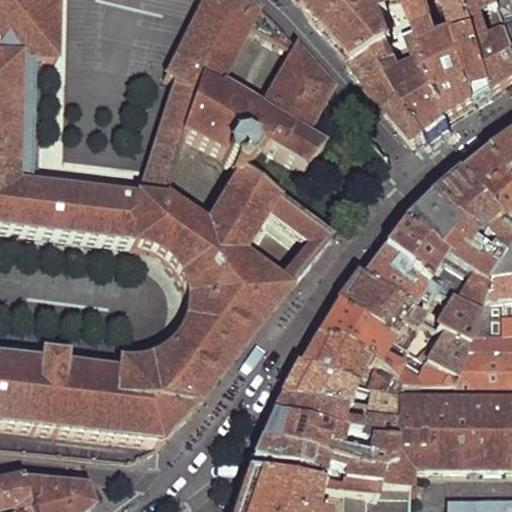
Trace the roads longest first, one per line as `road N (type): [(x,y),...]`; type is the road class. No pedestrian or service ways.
road 1 (residential): [(416,187),(325,286),(184,479)]
road 2 (residential): [(261,0),(416,187)]
road 3 (residential): [(184,479),(0,467)]
